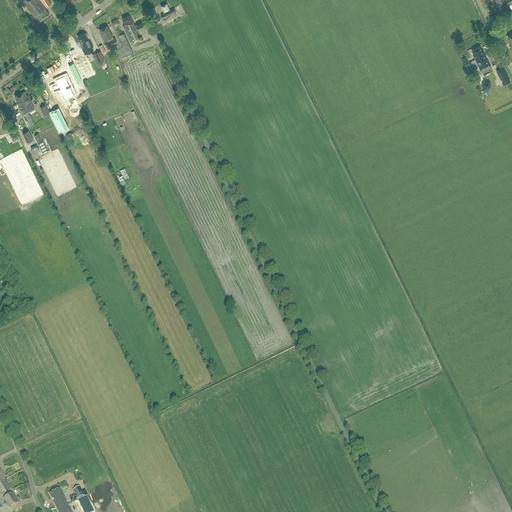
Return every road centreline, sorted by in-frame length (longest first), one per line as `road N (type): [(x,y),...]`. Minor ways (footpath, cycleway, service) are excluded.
road 1 (unclassified): [(385,511),(137,0)]
road 2 (tertiary): [(0,80),(111,0)]
